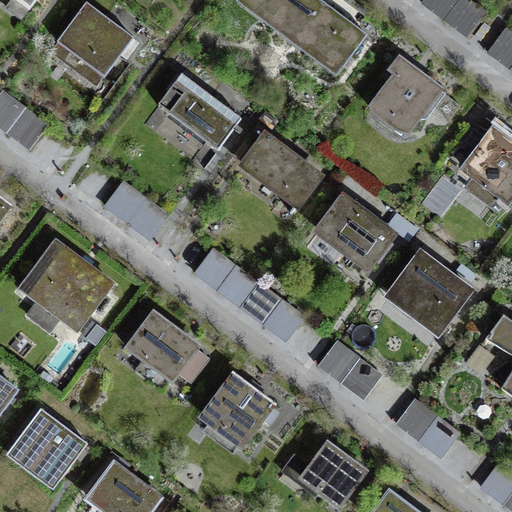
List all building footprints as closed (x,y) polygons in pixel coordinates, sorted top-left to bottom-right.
[(43,0),(13,0),(34,14),(43,0)] [(319,0),(254,0),(344,66),(367,35),(340,15),(319,0)] [(434,13),(468,38),(485,15),(464,0),(424,0),(422,4),(434,13)] [(137,39),(89,3),(56,46),(104,82),(137,39)] [(511,73),(511,36),(507,33),(490,57),(501,65),(511,73)] [(450,95),(403,61),(390,77),(395,81),(370,113),(414,140),(450,95)] [(245,123),(181,81),(157,113),(221,156),(245,123)] [(0,128),(17,142),(29,151),(48,127),(2,93),(0,95),(0,128)] [(511,213),(511,144),(496,133),(462,182),(510,216),(511,213)] [(328,181),(265,136),(241,171),(302,215),(328,181)] [(140,233),(151,241),(168,217),(122,183),(104,207),(118,217),(140,233)] [(402,238),(344,198),(316,241),(371,280),(402,238)] [(0,235),(14,215),(0,203),(0,235)] [(117,291),(53,246),(15,299),(82,343),(117,291)] [(278,335),(287,342),(304,320),(212,251),(195,274),(208,283),(231,301),(254,317),(278,335)] [(477,297),(422,254),(382,303),(441,345),(477,297)] [(204,354),(154,316),(125,355),(176,391),(204,354)] [(511,324),(506,321),(490,343),(511,358),(511,373),(500,389),(511,400),(511,324)] [(336,343),(319,365),(331,374),(355,392),(365,399),(382,378),(336,343)] [(0,378),(0,413),(17,391),(0,378)] [(279,410),(235,378),(202,423),(245,457),(279,410)] [(413,402),(397,423),(413,436),(432,450),(442,458),(459,436),(413,402)] [(88,445),(39,408),(6,453),(54,486),(88,445)] [(347,511),(372,479),(331,448),(303,486),(342,511),(347,511)] [(511,475),(498,465),(481,487),(494,496),(511,509),(511,475)] [(161,511),(166,505),(115,469),(88,507),(94,511),(161,511)] [(410,511),(390,498),(379,511),(410,511)]
